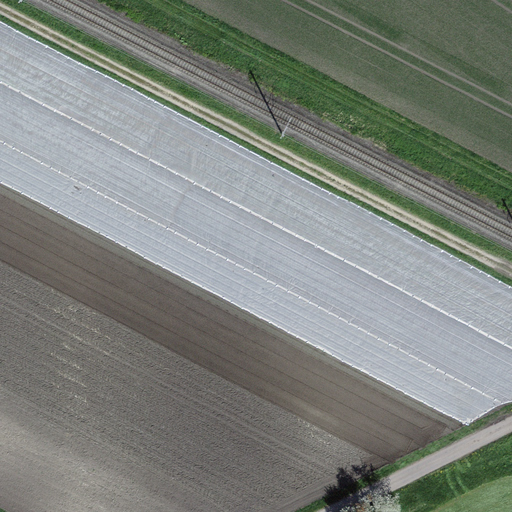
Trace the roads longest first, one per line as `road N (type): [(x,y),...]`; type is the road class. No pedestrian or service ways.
road 1 (track): [(0,2),(296,149),(511,271)]
road 2 (track): [(511,191),(148,0)]
road 3 (unclassified): [(341,511),(511,428)]
